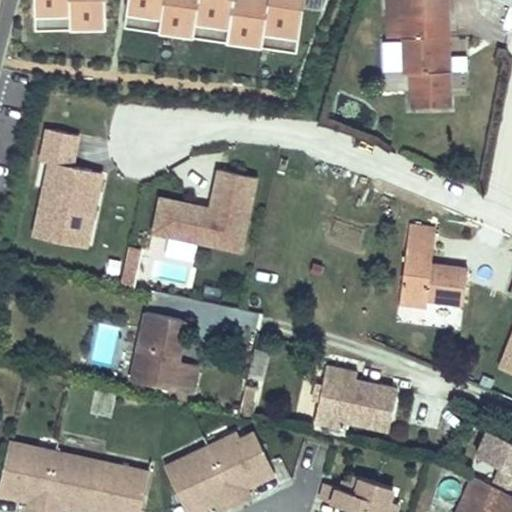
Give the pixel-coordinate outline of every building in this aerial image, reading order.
[(37,0),(38,11),(70,10),(70,27),(106,26),(104,0),(37,0)] [(300,36),(304,0),(131,0),(130,8),(163,12),(160,29),(194,34),(195,20),(227,25),(225,42),(264,47),(266,32),(300,36)] [(441,9),(440,0),(380,0),(381,12),(395,11),(397,70),(402,70),(403,103),(445,102),(443,67),(433,68),(431,29),(441,28),(441,9)] [(480,18),(511,26),(511,7),(485,1),(480,18)] [(443,67),(441,28),(431,29),(433,68),(443,67)] [(73,243),(89,170),(68,166),(75,135),(44,128),(37,160),(46,162),(30,234),(73,243)] [(82,245),(98,172),(89,170),(73,243),(82,245)] [(237,252),(253,178),(215,170),(206,209),(171,201),(163,236),(237,252)] [(163,236),(171,201),(156,198),(148,233),(163,236)] [(427,300),(463,303),(466,269),(434,266),(436,238),(437,233),(429,232),(408,230),(403,294),(427,296),(427,300)] [(194,260),(197,244),(176,240),(172,255),(194,260)] [(142,250),(127,247),(120,284),(134,287),(142,250)] [(427,296),(403,294),(402,305),(426,307),(427,300),(427,296)] [(187,321),(145,311),(130,380),(192,394),(198,365),(178,360),(187,321)] [(511,372),(511,343),(502,369),(511,372)] [(263,379),(269,352),(256,349),(250,376),(263,379)] [(355,372),(324,366),(320,385),(320,386),(327,388),(324,403),(317,401),(317,402),(313,424),(344,430),(346,421),(370,426),(370,428),(387,432),(396,387),(376,384),(376,386),(361,383),(357,387),(352,385),(353,381),(355,372)] [(320,385),(315,384),(311,402),(317,402),(317,401),(324,403),(327,388),(320,386),(320,385)] [(249,416),(255,390),(244,388),(238,414),(249,416)] [(95,389),(91,413),(112,416),(115,392),(95,389)] [(235,431),(206,445),(234,503),(247,496),(242,486),(240,482),(250,477),(251,481),(271,472),(254,436),(240,442),(235,431)] [(497,489),(511,495),(511,445),(484,434),(474,460),(499,470),(493,487),(497,489)] [(7,441),(4,453),(20,456),(22,444),(7,441)] [(24,511),(40,511),(53,451),(22,444),(20,456),(4,453),(0,473),(0,493),(18,498),(19,493),(29,496),(28,500),(24,511)] [(214,499),(219,510),(234,503),(206,445),(176,459),(181,470),(167,477),(184,511),(187,511),(205,504),(203,500),(212,495),(214,499)] [(88,511),(99,461),(53,451),(40,511),(56,511),(58,506),(59,502),(69,504),(68,508),(84,511),(88,511)] [(176,459),(162,466),(167,477),(181,470),(176,459)] [(137,511),(147,471),(99,461),(88,511),(137,511)] [(339,485),(323,479),(317,496),(370,511),(381,511),(391,483),(352,471),(350,479),(341,476),(339,485)] [(240,482),(242,486),(251,481),(250,477),(240,482)] [(511,511),(511,495),(497,489),(493,487),(467,477),(451,511),(511,511)] [(212,495),(203,500),(205,504),(214,499),(212,495)]
